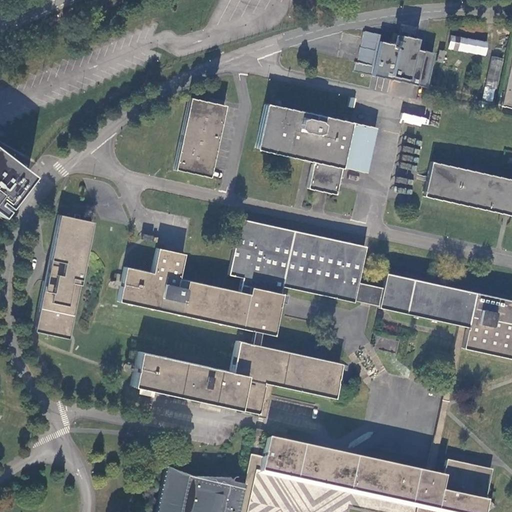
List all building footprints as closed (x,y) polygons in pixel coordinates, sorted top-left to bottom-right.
[(382,41),(381,40),(373,75),(394,79),(407,82),(425,87),(433,52),(415,48),(418,38),(400,34),(398,44),(382,41)] [(487,42),(452,36),(450,46),(485,53),(487,42)] [(496,89),(503,58),(492,56),(485,86),(496,89)] [(511,59),(503,105),(511,106),(511,59)] [(394,80),(391,93),(416,99),(419,85),(394,80)] [(209,176),(225,104),(189,97),(174,168),(209,176)] [(375,127),(265,103),(255,148),(301,158),(313,161),(312,163),(310,163),(305,187),(315,189),(325,191),(334,193),(339,169),(340,167),(365,172),(373,133),(375,127)] [(426,115),(427,106),(403,103),(402,113),(426,115)] [(425,126),(427,117),(402,112),(400,121),(425,126)] [(29,174),(0,151),(0,210),(2,208),(0,206),(0,202),(4,206),(29,174)] [(511,214),(511,179),(429,162),(422,195),(511,214)] [(59,214),(50,254),(44,279),(33,330),(67,338),(93,221),(78,218),(78,220),(73,219),(74,217),(59,214)] [(364,245),(240,218),(228,274),(243,277),(240,290),(178,277),(183,252),(157,247),(151,271),(124,265),(117,299),(254,329),(262,331),(273,333),(282,292),(281,292),(282,285),(352,301),(353,299),(356,281),(364,245)] [(511,300),(385,273),(382,286),(378,305),(377,307),(459,324),(465,326),(466,326),(462,347),(511,357),(511,300)] [(353,299),(378,305),(382,286),(356,281),(353,299)] [(459,324),(425,474),(432,476),(447,407),(465,326),(459,324)] [(254,329),(251,343),(259,345),(262,331),(254,329)] [(251,343),(237,340),(230,370),(138,350),(130,385),(153,390),(255,412),(262,381),(266,382),(273,383),(332,396),(340,362),(259,345),(251,343)] [(267,418),(273,383),(266,382),(259,416),(267,418)] [(243,488),(231,486),(225,511),(245,511),(254,473),(259,474),(266,440),(262,439),(263,430),(256,429),(243,488)] [(259,474),(417,509),(432,511),(482,511),(491,471),(447,462),(443,478),(432,476),(425,474),(266,440),(259,474)] [(165,470),(156,511),(225,511),(231,486),(227,481),(192,479),(191,479),(165,470)]
